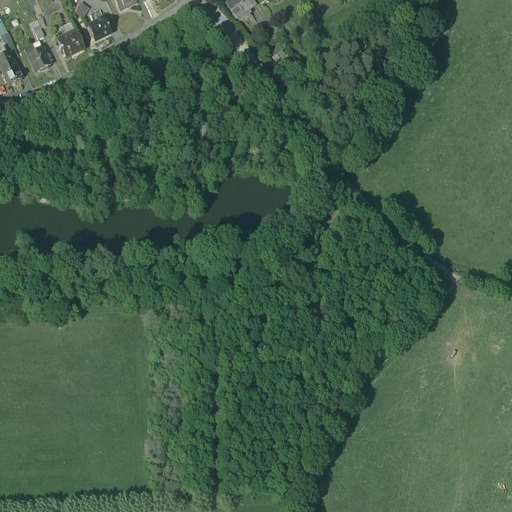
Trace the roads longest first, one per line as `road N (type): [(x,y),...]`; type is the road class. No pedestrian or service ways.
road 1 (track): [(452,279),(325,421),(307,504)]
road 2 (residential): [(190,0),(52,90),(0,104)]
road 3 (track): [(190,0),(330,166)]
road 4 (track): [(348,187),(452,279)]
